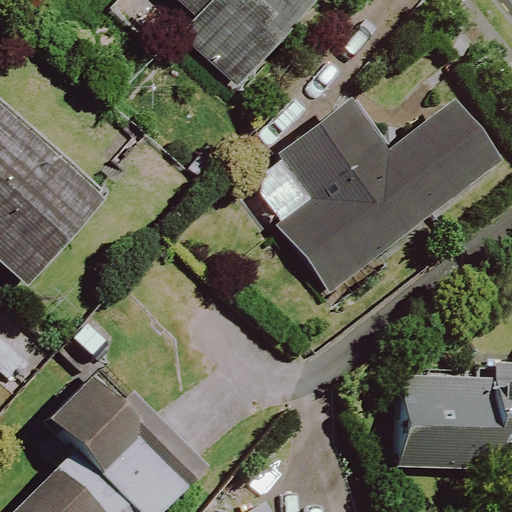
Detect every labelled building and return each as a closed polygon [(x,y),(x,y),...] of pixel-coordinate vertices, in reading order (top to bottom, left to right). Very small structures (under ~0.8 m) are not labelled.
[(162,0),(190,23),(175,40),(233,91),(311,0),(162,0)] [(305,133),(285,108),(250,136),(306,206),(271,234),(324,300),(486,169),(439,110),(380,157),(339,106),(305,133)] [(95,205),(0,125),(0,273),(22,292),(95,205)] [(511,477),(511,374),(473,373),(472,389),(395,385),(391,472),(511,477)] [(156,511),(176,493),(78,392),(38,431),(67,461),(15,511),(156,511)]
